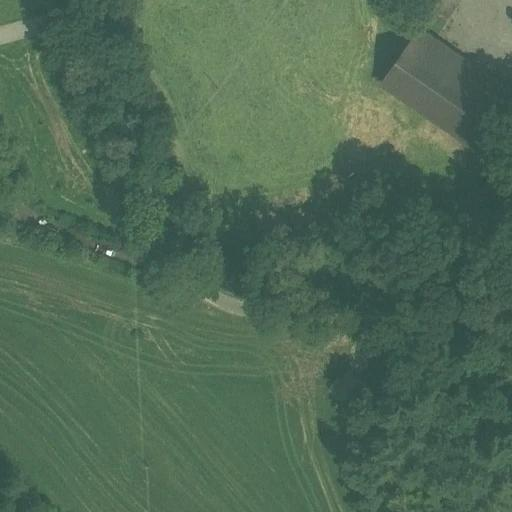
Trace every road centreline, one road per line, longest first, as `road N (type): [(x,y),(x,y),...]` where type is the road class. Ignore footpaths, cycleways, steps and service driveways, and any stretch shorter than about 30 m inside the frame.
road 1 (unclassified): [(511,326),(298,304),(196,271)]
road 2 (unclassified): [(196,271),(89,24),(99,0)]
road 3 (unclassified): [(196,271),(0,198)]
